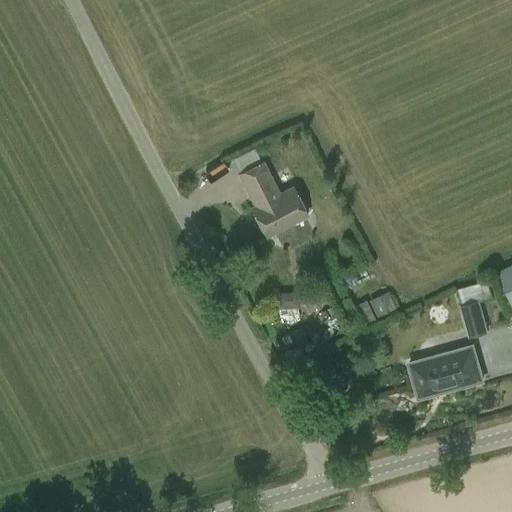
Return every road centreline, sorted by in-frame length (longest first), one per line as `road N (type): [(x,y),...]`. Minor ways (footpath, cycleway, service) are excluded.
road 1 (unclassified): [(317,492),(62,0)]
road 2 (tertiary): [(317,492),(511,434)]
